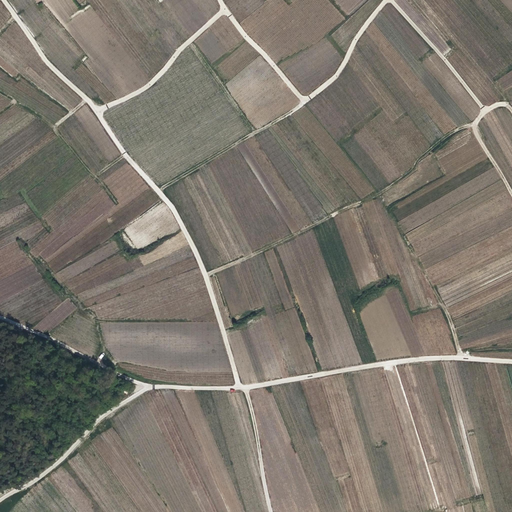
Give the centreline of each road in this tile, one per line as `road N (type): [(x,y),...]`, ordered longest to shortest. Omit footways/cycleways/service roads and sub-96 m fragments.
road 1 (track): [(0,500),(149,388),(242,389),(206,275),(392,185),(486,110),(391,0)]
road 2 (track): [(511,361),(403,361),(242,389),(271,511)]
road 3 (track): [(2,0),(171,206),(206,275)]
road 4 (track): [(220,0),(305,100),(336,75),(387,0)]
road 5 (track): [(305,100),(157,190)]
road 6 (track): [(97,112),(149,84),(224,9)]
road 7 (track): [(149,388),(0,317)]
